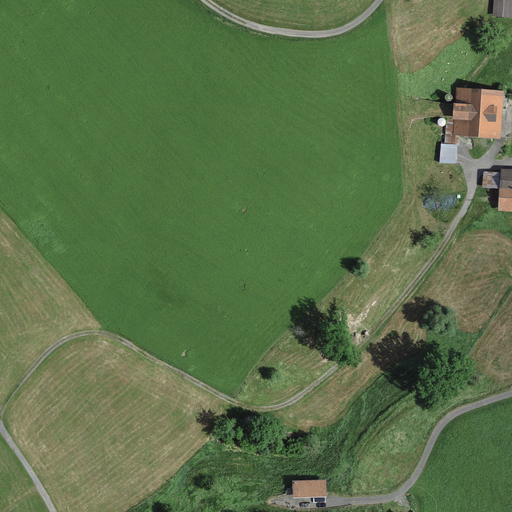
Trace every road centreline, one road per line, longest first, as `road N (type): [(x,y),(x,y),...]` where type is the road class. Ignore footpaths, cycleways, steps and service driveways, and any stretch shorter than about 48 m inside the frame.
road 1 (track): [(0,419),(9,394),(52,345),(81,333),(109,334),(238,400),(293,400),(412,287),(453,232),(471,189)]
road 2 (track): [(285,500),(400,491),(421,467),(441,420),(511,391)]
road 3 (track): [(378,0),(352,25),(317,34),(272,30),(205,0)]
